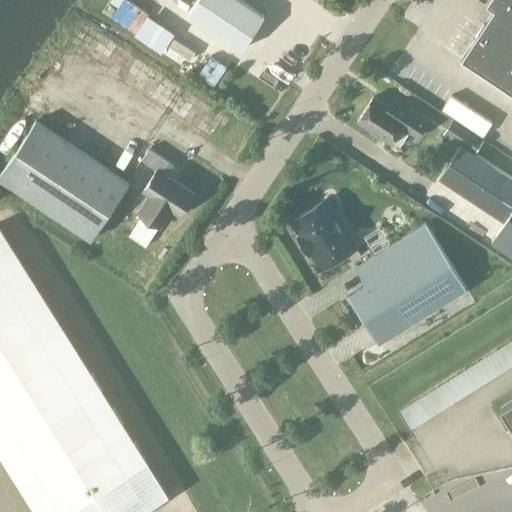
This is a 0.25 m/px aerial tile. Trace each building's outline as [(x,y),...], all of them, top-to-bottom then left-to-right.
[(241,0),(195,0),(187,13),(241,49),(263,15),(241,0)] [(511,0),(498,0),(460,58),(511,92),(511,0)] [(137,6),(124,26),(158,48),(171,27),(137,6)] [(214,79),(225,63),(216,56),(204,72),(214,79)] [(133,83),(142,67),(132,61),(123,77),(133,83)] [(372,96),(356,120),(390,142),(400,126),(417,137),(427,121),(392,98),(386,106),(372,96)] [(34,120),(0,172),(0,178),(90,239),(128,182),(34,120)] [(511,177),(460,143),(438,177),(504,221),(490,241),(511,254),(511,177)] [(148,195),(137,212),(159,227),(171,210),(178,215),(193,192),(165,174),(173,163),(148,147),(141,159),(156,169),(142,190),(148,195)] [(326,198),(291,220),(320,267),(355,245),(326,198)] [(471,220),(465,229),(480,240),(486,232),(471,220)] [(378,341),(465,287),(425,222),(355,266),(365,283),(348,294),(378,341)] [(140,511),(168,495),(0,226),(0,453),(36,511),(140,511)] [(511,333),(394,396),(404,414),(511,357),(511,333)] [(511,399),(499,408),(511,428),(511,399)]
